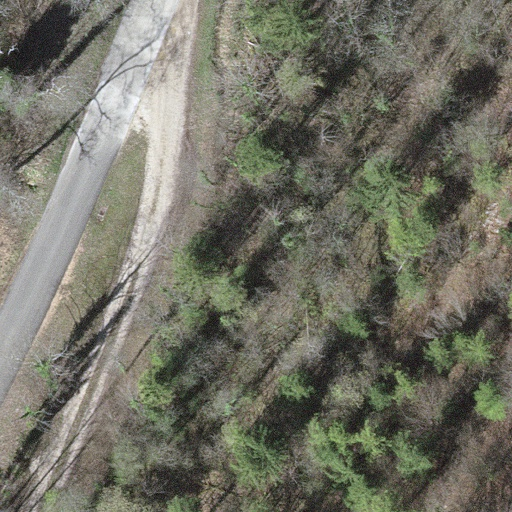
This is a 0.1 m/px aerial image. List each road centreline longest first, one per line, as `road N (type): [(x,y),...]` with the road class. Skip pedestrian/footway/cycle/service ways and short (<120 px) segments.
road 1 (track): [(45,511),(140,321),(159,254),(160,47)]
road 2 (unclassified): [(183,0),(0,364)]
